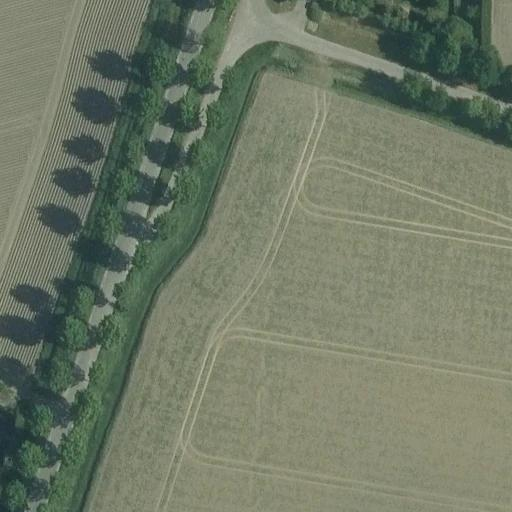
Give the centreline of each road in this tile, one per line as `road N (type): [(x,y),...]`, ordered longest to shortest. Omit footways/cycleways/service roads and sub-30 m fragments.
road 1 (tertiary): [(32,511),(125,242)]
road 2 (unclassified): [(511,113),(247,20)]
road 3 (unclassified): [(125,242),(160,220),(247,20)]
road 4 (tertiary): [(125,242),(205,0)]
